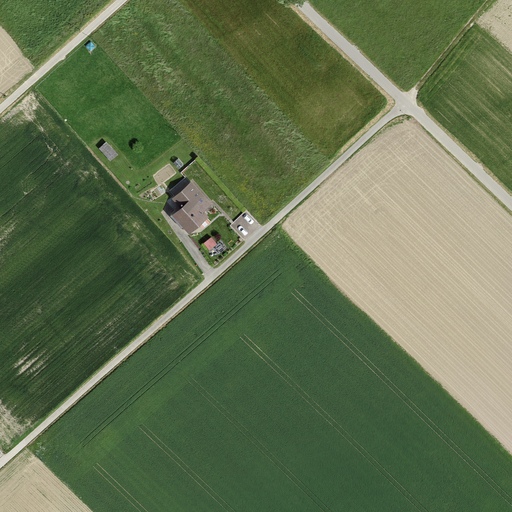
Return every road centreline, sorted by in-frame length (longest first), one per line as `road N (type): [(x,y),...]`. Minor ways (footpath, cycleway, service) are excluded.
road 1 (residential): [(407,102),(0,463)]
road 2 (unclassified): [(123,0),(0,109)]
road 3 (unclassified): [(407,102),(298,0)]
road 4 (unclassified): [(511,201),(407,102)]
